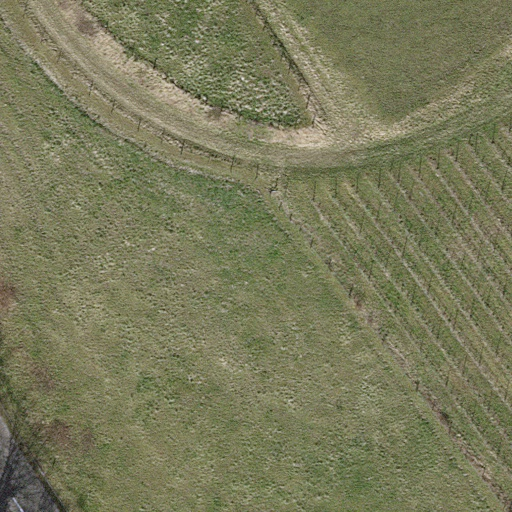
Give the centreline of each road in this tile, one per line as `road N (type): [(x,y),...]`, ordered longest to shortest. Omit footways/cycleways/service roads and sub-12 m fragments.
road 1 (track): [(48,0),(68,33),(173,130),(294,170),(380,172),(511,132)]
road 2 (track): [(380,172),(276,0)]
